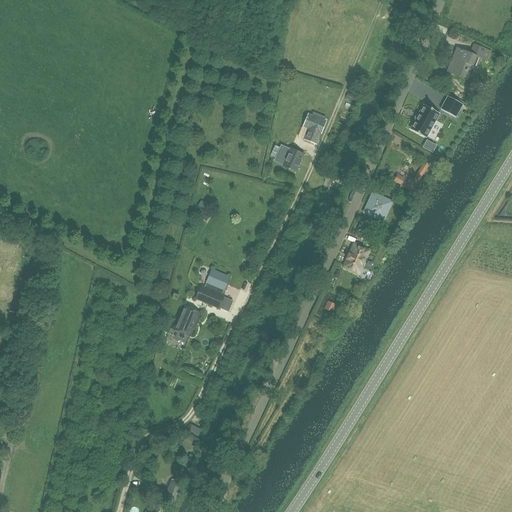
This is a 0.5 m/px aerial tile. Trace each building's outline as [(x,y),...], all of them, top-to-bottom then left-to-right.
[(481,58),(456,48),(447,72),(466,80),(471,68),(476,70),(481,58)] [(457,104),(442,96),(435,109),(450,117),(457,104)] [(441,117),(425,109),(411,133),(427,142),(441,117)] [(312,127),(310,133),(307,141),(316,144),(325,121),(324,121),(311,116),(308,114),(304,123),(312,127)] [(285,117),(283,138),(292,139),(294,118),(285,117)] [(283,166),(296,171),(303,154),(290,149),(283,166)] [(394,181),(412,192),(416,186),(397,175),(394,181)] [(366,204),(371,206),(368,214),(380,219),(388,201),(370,193),(366,204)] [(358,274),(368,251),(352,244),(342,267),(358,274)] [(229,273),(211,265),(203,281),(221,289),(229,273)] [(200,288),(195,299),(218,308),(223,297),(200,288)] [(327,302),(324,310),(333,313),(336,306),(327,302)] [(183,307),(173,330),(189,336),(198,313),(183,307)] [(152,366),(159,367),(162,358),(161,358),(162,354),(155,353),(152,366)] [(3,387),(12,389),(14,384),(4,381),(3,387)] [(14,413),(9,397),(0,400),(0,403),(4,417),(14,413)] [(168,486),(161,503),(171,507),(177,490),(168,486)]
